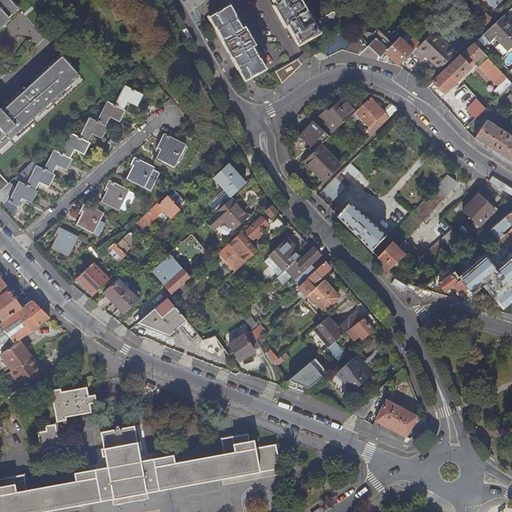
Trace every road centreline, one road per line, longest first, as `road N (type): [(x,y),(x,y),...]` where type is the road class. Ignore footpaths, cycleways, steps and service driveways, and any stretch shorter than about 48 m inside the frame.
road 1 (secondary): [(13,249),(126,349),(406,471)]
road 2 (residential): [(511,179),(380,81),(335,75),(247,117)]
road 3 (secondary): [(403,324),(300,208),(247,117)]
road 4 (residential): [(13,249),(165,113)]
road 5 (secondary): [(454,452),(449,411),(403,324)]
road 6 (secondary): [(247,117),(175,0)]
